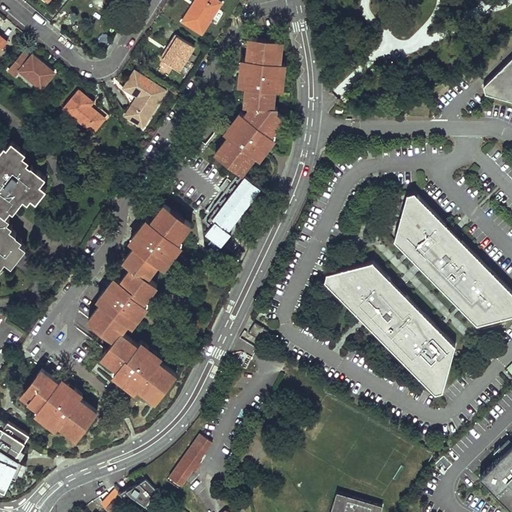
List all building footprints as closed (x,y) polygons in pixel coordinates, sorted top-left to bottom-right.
[(221,3),(216,0),(196,0),(183,21),(201,33),(221,3)] [(193,46),(175,35),(161,58),(179,69),(193,46)] [(240,86),(247,87),(245,105),(249,105),(249,110),(245,115),(241,112),(224,133),(228,137),(215,153),(241,173),(242,173),(255,156),(258,159),(275,138),(271,135),(283,119),(276,114),(277,109),(273,108),(275,90),(282,91),(285,64),(280,63),(282,42),(250,39),(248,60),(243,60),(240,86)] [(32,55),(30,57),(23,52),(9,70),(16,75),(20,70),(41,87),(53,72),(32,55)] [(511,54),(483,83),(485,91),(511,98),(511,54)] [(164,92),(134,72),(123,89),(136,97),(124,116),(141,127),(164,92)] [(110,113),(78,88),(64,105),(96,131),(110,113)] [(0,263),(3,260),(10,265),(24,247),(17,241),(20,238),(13,232),(14,231),(4,223),(5,221),(0,216),(0,214),(10,202),(16,207),(23,198),(26,201),(30,197),(34,201),(45,188),(39,184),(45,176),(27,162),(28,160),(22,155),(25,151),(11,140),(6,146),(4,145),(0,149),(0,263)] [(242,173),(241,173),(238,178),(241,180),(237,185),(234,183),(231,187),(234,189),(228,198),(225,196),(222,200),(225,202),(220,208),(218,206),(214,210),(217,212),(215,216),(212,213),(207,220),(212,224),(210,227),(206,233),(213,238),(222,245),(231,232),(229,230),(261,187),(242,173)] [(210,227),(212,224),(207,220),(212,213),(215,216),(217,212),(214,210),(218,206),(220,208),(225,202),(222,200),(225,196),(228,198),(234,189),(231,187),(234,183),(237,185),(241,180),(238,178),(236,176),(231,182),(224,192),(202,221),(210,227)] [(224,192),(231,182),(226,178),(219,188),(224,192)] [(265,190),(261,187),(229,230),(231,232),(233,233),(265,190)] [(407,191),(394,237),(476,321),(511,311),(511,288),(414,189),(407,191)] [(138,384),(156,398),(175,371),(161,360),(164,356),(141,339),(138,343),(121,330),(128,321),(132,325),(148,303),(144,300),(156,283),(147,276),(159,261),(165,266),(182,243),(178,240),(190,223),(164,203),(151,220),(147,216),(130,239),(136,243),(125,259),(132,264),(120,280),(113,275),(96,298),(101,301),(88,318),(114,337),(101,354),(117,365),(112,372),(134,389),(138,384)] [(218,250),(222,245),(213,238),(209,243),(218,250)] [(455,342),(372,258),(326,270),(324,277),(435,390),(442,388),(455,342)] [(268,328),(254,320),(248,330),(261,338),(268,328)] [(38,406),(35,410),(55,425),(58,421),(75,434),(95,408),(78,395),(81,391),(60,375),(57,380),(39,367),(20,393),(38,406)] [(7,418),(0,413),(0,485),(5,488),(7,483),(12,473),(15,474),(17,469),(22,471),(26,461),(22,459),(22,457),(20,456),(25,448),(20,445),(25,438),(29,432),(7,418)] [(212,441),(200,433),(169,477),(182,485),(193,469),(196,471),(202,462),(199,460),(212,441)] [(511,443),(480,474),(511,506),(511,443)] [(155,489),(143,476),(118,492),(125,500),(132,505),(136,499),(142,503),(149,494),(155,489)] [(117,511),(124,502),(111,489),(100,498),(105,506),(111,511),(117,511)] [(381,511),(383,505),(338,492),(331,511),(381,511)]
